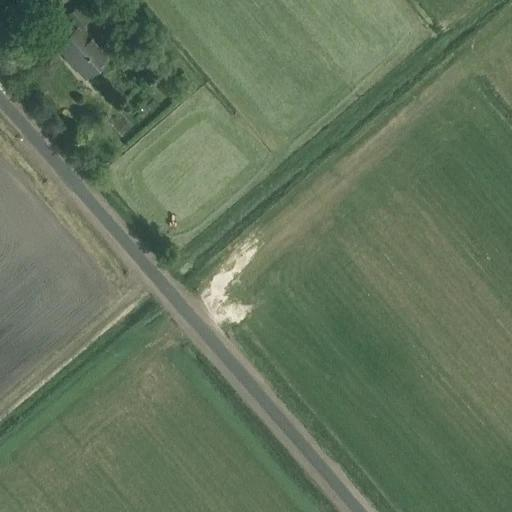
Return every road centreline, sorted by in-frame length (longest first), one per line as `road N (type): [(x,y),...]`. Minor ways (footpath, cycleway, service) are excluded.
road 1 (unclassified): [(355,511),(0,97)]
road 2 (unknown): [(175,301),(461,58)]
